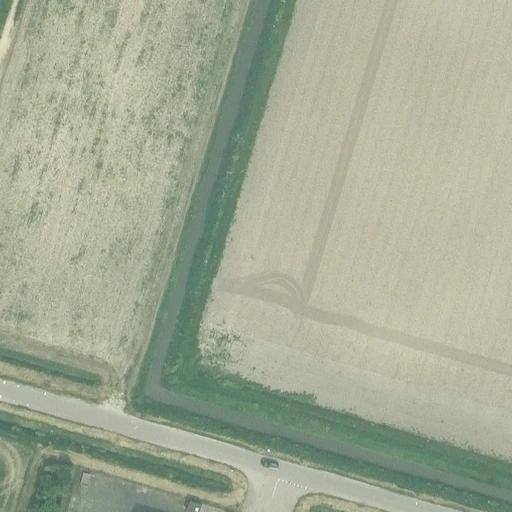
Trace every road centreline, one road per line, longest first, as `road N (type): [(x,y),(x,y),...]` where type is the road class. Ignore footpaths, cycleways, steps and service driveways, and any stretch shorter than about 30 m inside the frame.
road 1 (unclassified): [(280,470),(0,391)]
road 2 (unclassified): [(422,511),(280,470)]
